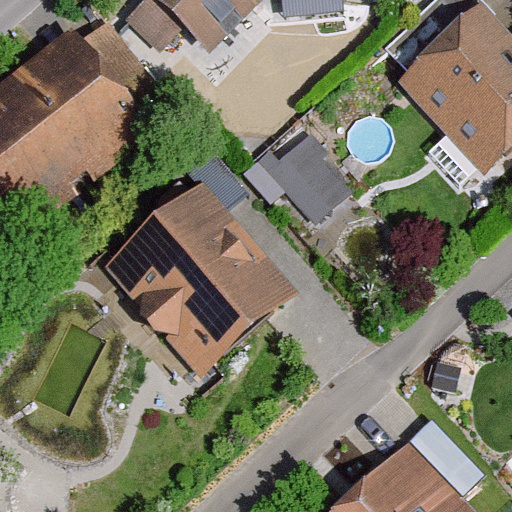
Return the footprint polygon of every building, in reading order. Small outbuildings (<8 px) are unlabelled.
[(261,0),(138,0),(201,60),(261,0)] [(511,143),(511,36),(483,4),(396,80),(478,173),(511,143)] [(0,230),(3,234),(143,125),(74,37),(0,95),(0,230)] [(269,172),(310,230),(358,196),(317,138),(269,172)] [(302,296),(199,176),(100,261),(203,380),(302,296)] [(479,511),(416,442),(339,511),(479,511)]
